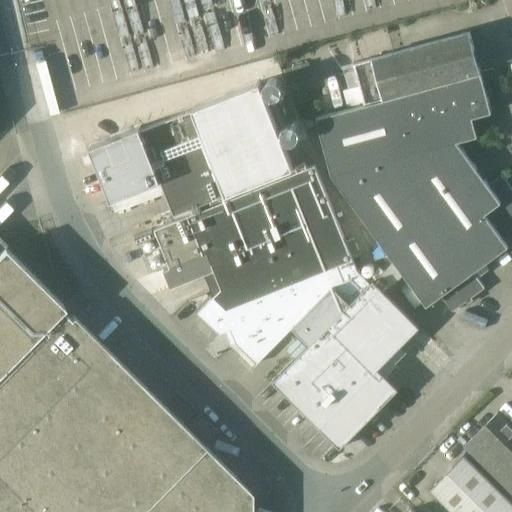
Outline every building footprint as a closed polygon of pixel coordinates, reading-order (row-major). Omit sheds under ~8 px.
[(403,92),(480,71),(470,32),(392,53),(403,92)] [(309,63),(283,70),(288,83),(313,76),(309,63)] [(489,185),(457,141),(477,136),(472,117),(491,112),(481,73),(316,117),(332,175),(427,305),(441,295),(453,311),(466,301),(468,304),(473,300),(472,298),(485,288),(473,272),(508,246),(511,252),(511,189),(502,175),(489,185)] [(278,79),(266,83),(276,108),(288,104),(278,79)] [(293,168),(260,82),(157,122),(157,121),(136,129),(160,188),(163,186),(174,214),(293,168)] [(352,259),(314,165),(154,229),(170,268),(207,253),(221,288),(213,296),(198,313),(219,334),(230,330),(236,344),(257,364),(293,327),(289,317),(306,310),(307,313),(333,287),(337,290),(356,270),(352,259)] [(151,231),(135,237),(138,243),(154,237),(151,231)] [(0,511),(250,511),(250,491),(72,315),(69,318),(60,309),(63,306),(0,243),(0,511)] [(330,323),(387,379),(398,368),(388,359),(420,327),(373,280),(330,323)] [(397,388),(387,379),(330,323),(273,381),(320,427),(325,421),(328,424),(335,429),(337,430),(340,431),(343,431),(346,429),(363,413),(368,417),(397,388)] [(209,440),(217,432),(199,414),(191,423),(209,440)] [(511,494),(511,430),(495,415),(464,448),(511,494)] [(511,511),(511,503),(464,455),(430,490),(451,511),(450,511),(511,511)]
